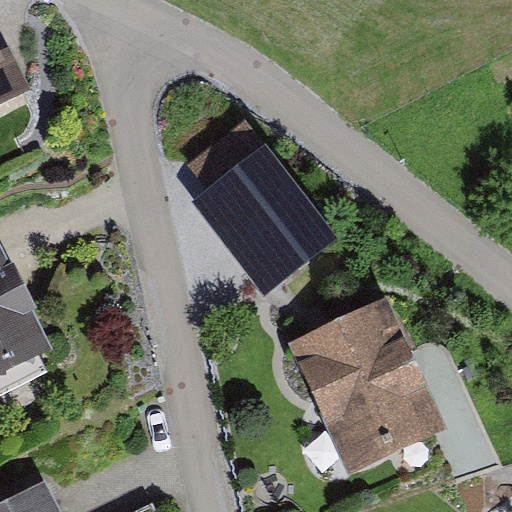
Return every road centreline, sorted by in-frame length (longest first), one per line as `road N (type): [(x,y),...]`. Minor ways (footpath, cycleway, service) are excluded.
road 1 (residential): [(214,511),(118,61),(141,14)]
road 2 (residential): [(511,279),(253,79),(141,14)]
